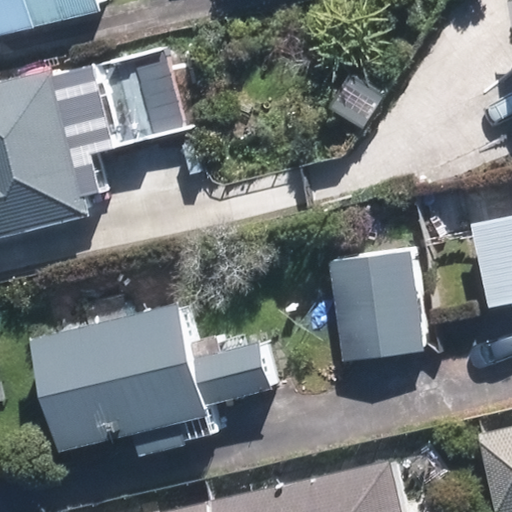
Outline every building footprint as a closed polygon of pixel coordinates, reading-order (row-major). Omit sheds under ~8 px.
[(0,0),(0,32),(108,7),(106,0),(0,0)] [(134,80),(179,69),(174,43),(128,53),(134,80)] [(79,153),(57,65),(0,78),(0,233),(94,212),(88,190),(109,184),(101,147),(79,153)] [(192,147),(172,71),(135,80),(154,156),(192,147)] [(511,215),(473,223),(491,306),(511,301),(511,215)] [(427,350),(415,249),(332,259),(344,360),(427,350)] [(127,310),(121,287),(78,296),(84,321),(41,331),(70,445),(217,408),(215,401),(276,385),(264,338),(229,346),(226,333),(199,338),(190,295),(127,310)] [(511,511),(511,425),(481,432),(497,511),(511,511)] [(151,511),(402,511),(390,457),(151,511)]
